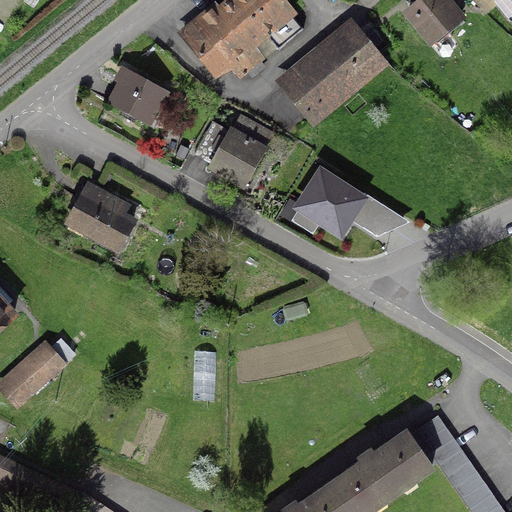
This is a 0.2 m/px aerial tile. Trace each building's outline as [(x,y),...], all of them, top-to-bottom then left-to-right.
[(301,31),(275,0),(234,0),(220,12),(215,7),(180,36),(213,76),(235,69),(240,75),(258,61),(247,47),(263,35),(276,51),(301,31)] [(427,43),(459,18),(444,0),(421,0),(420,1),(421,2),(405,16),(427,43)] [(511,0),(491,0),(509,21),(511,18),(511,0)] [(284,89),(306,116),(376,59),(354,32),(284,89)] [(120,84),(117,89),(108,105),(146,125),(163,93),(122,70),(116,82),(120,84)] [(217,153),(208,168),(241,186),(270,136),(237,118),(223,141),(218,138),(211,150),(217,153)] [(366,204),(320,175),(296,214),(341,243),(366,204)] [(124,208),(92,190),(81,184),(73,199),(78,202),(64,228),(82,238),(84,234),(115,251),(131,222),(120,216),(124,208)] [(0,326),(12,316),(0,302),(0,326)] [(4,394),(15,406),(60,366),(49,354),(4,394)] [(469,511),(501,511),(435,417),(414,432),(469,511)] [(292,511),(366,511),(430,468),(406,434),(368,459),(293,511),(292,511)] [(74,494),(0,459),(0,480),(66,511),(74,494)] [(108,511),(83,495),(71,511),(108,511)]
